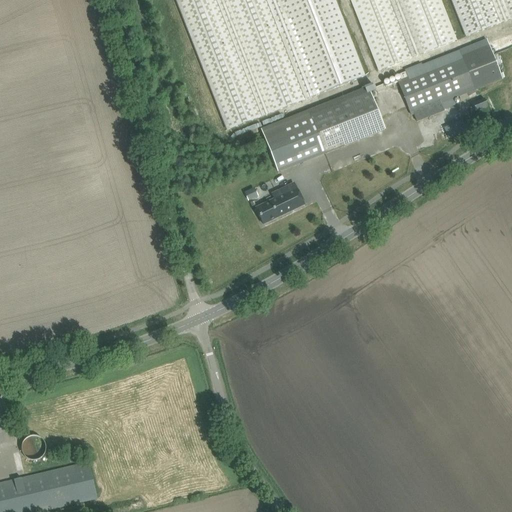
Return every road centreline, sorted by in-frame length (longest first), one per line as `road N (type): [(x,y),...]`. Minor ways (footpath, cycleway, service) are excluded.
road 1 (tertiary): [(197,318),(511,132)]
road 2 (unclassified): [(197,318),(110,0)]
road 3 (unclassified): [(280,511),(219,400),(197,318)]
road 4 (tertiary): [(0,380),(116,350),(197,318)]
